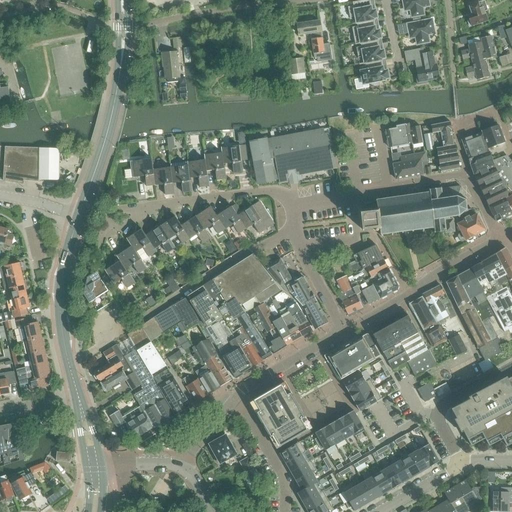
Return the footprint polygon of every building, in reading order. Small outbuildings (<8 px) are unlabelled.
[(355,17),(356,23),(374,20),(373,19),(377,18),(376,11),(372,11),(369,0),(366,0),(352,3),(353,7),(348,8),(350,18),(355,17)] [(428,0),(402,0),(405,11),(410,10),(412,18),(424,15),(422,8),(429,7),(428,0)] [(486,2),(493,0),(476,0),(478,4),(469,6),(472,16),(467,17),(469,22),(468,23),(469,27),(487,21),(484,12),(487,11),(484,2),(486,1),(486,2)] [(352,28),(355,44),(378,40),(377,39),(381,38),(380,31),(376,31),(374,20),(356,23),(357,27),(352,28)] [(432,20),(407,25),(410,39),(415,38),(417,45),(429,43),(428,35),(435,34),(432,20)] [(310,33),(311,37),(316,36),(315,33),(321,32),(320,22),(297,25),(299,35),(310,33)] [(493,36),(491,37),(491,40),(498,38),(497,35),(499,34),(500,38),(506,36),(511,49),(511,28),(504,31),(503,28),(497,29),(498,30),(492,32),(493,36)] [(324,53),(321,32),(315,33),(316,36),(311,37),(313,54),(324,53)] [(461,52),(462,56),(494,49),(491,40),(491,37),(480,39),(481,43),(477,43),(476,40),(467,42),(469,50),(461,52)] [(363,57),(364,64),(381,60),(381,59),(385,59),(383,51),(380,52),(378,40),(355,44),(355,45),(360,44),(361,47),(356,48),(358,58),(363,57)] [(424,49),(404,53),(406,62),(414,61),(418,77),(416,78),(417,85),(428,83),(427,81),(439,79),(436,65),(435,65),(432,52),(425,54),(424,49)] [(471,58),(473,68),(486,64),(485,61),(487,60),(496,58),(494,49),(462,56),(463,60),(471,58)] [(162,60),(164,59),(166,80),(167,80),(168,83),(178,82),(177,79),(179,79),(177,58),(180,58),(179,51),(162,53),(162,60)] [(502,68),(511,65),(511,64),(509,55),(499,58),(502,68)] [(306,79),(305,74),(303,58),(288,60),(290,76),(292,76),(293,81),(306,79)] [(384,72),(381,60),(364,64),(365,67),(360,68),(362,79),(367,78),(368,84),(371,83),(372,85),(378,84),(378,82),(385,81),(385,79),(389,79),(387,71),(384,72)] [(486,64),(473,68),(465,70),(467,79),(475,77),(476,81),(489,78),(486,64)] [(0,103),(11,102),(8,83),(0,84),(0,81),(0,103)] [(184,85),(179,85),(181,98),(185,98),(188,97),(186,85),(184,85)] [(432,134),(440,132),(452,130),(450,122),(431,126),(432,134)] [(389,149),(412,144),(409,129),(409,128),(408,125),(400,126),(401,128),(386,131),(389,149)] [(420,126),(409,128),(409,129),(412,144),(412,145),(423,143),(420,126)] [(481,132),(482,133),(487,150),(488,150),(489,150),(504,144),(498,126),(481,132)] [(266,139),(250,142),(258,185),(274,182),(273,181),(279,180),(279,184),(290,182),(289,180),(296,179),(296,181),(298,180),(301,180),(300,174),(318,170),(318,172),(336,168),(334,158),(333,150),(330,135),(330,134),(329,128),(322,129),(288,136),(266,140),(266,139)] [(440,132),(443,147),(455,145),(452,130),(440,132)] [(238,133),(239,144),(247,143),(247,140),(244,133),(238,133)] [(498,226),(511,216),(511,213),(505,199),(508,198),(506,195),(507,195),(495,169),(488,150),(487,150),(482,133),(462,141),(474,177),(498,226)] [(437,149),(438,156),(456,153),(455,145),(443,147),(437,149)] [(221,149),(222,153),(223,165),(232,164),(233,174),(242,173),(241,162),(247,161),(246,146),(239,147),(221,149)] [(16,180),(36,182),(37,148),(6,148),(5,148),(2,181),(16,183),(16,180)] [(60,149),(37,148),(36,182),(39,182),(40,181),(60,181),(60,149)] [(204,156),(205,159),(206,172),(215,171),(216,181),(225,180),(223,165),(222,153),(216,154),(215,150),(204,151),(205,156),(204,156)] [(511,166),(504,157),(493,161),(489,150),(488,150),(495,169),(507,195),(506,195),(508,198),(505,199),(511,213),(511,166)] [(425,174),(431,173),(430,167),(428,167),(427,163),(425,153),(400,158),(401,163),(393,165),(396,181),(423,175),(422,169),(424,169),(425,174)] [(438,156),(440,164),(458,161),(456,153),(438,156)] [(155,186),(153,170),(152,159),(130,162),(131,170),(125,170),(125,178),(145,176),(146,187),(155,186)] [(187,161),(187,163),(188,166),(189,179),(198,178),(199,188),(208,187),(206,172),(205,159),(187,161)] [(460,169),(458,161),(440,164),(441,173),(460,169)] [(170,165),(170,168),(172,184),(181,183),(182,194),(191,193),(189,179),(188,166),(187,163),(170,165)] [(170,168),(153,170),(155,186),(164,185),(165,196),(173,195),(172,184),(170,168)] [(474,235),(480,232),(485,230),(477,215),(474,216),(471,210),(468,210),(468,209),(467,210),(466,202),(467,200),(467,199),(466,199),(460,187),(441,189),(442,188),(441,187),(439,189),(430,190),(428,188),(427,189),(428,190),(428,191),(428,193),(419,194),(419,192),(417,192),(418,194),(409,195),(409,193),(407,193),(407,196),(399,197),(398,195),(397,195),(397,197),(388,198),(388,196),(386,196),(387,198),(378,199),(378,197),(376,197),(376,200),(374,200),(374,202),(376,202),(377,208),(372,209),(372,208),(370,208),(370,209),(366,210),(366,208),(365,209),(365,210),(361,210),(361,209),(359,209),(359,211),(360,211),(361,215),(359,215),(360,223),(362,223),(362,227),(361,227),(361,229),(363,229),(363,228),(367,227),(367,228),(369,228),(369,227),(373,227),(373,228),(374,230),(377,229),(378,228),(378,227),(380,227),(381,233),(379,233),(379,234),(381,234),(381,237),(383,237),(382,234),(392,233),(392,235),(393,235),(393,233),(402,232),(402,234),(403,234),(403,232),(405,231),(405,236),(411,235),(410,231),(412,231),(412,233),(414,232),(414,230),(422,229),(423,231),(424,231),(424,229),(432,228),(432,230),(434,230),(434,232),(433,232),(433,233),(434,234),(435,232),(444,231),(446,233),(452,232),(451,220),(459,216),(458,215),(462,213),(465,218),(460,220),(461,222),(457,224),(461,232),(462,233),(459,235),(458,237),(460,241),(462,241),(466,240),(467,240),(470,241),(473,239),(473,237),(475,236),(474,235)] [(258,202),(237,216),(245,229),(253,224),(258,232),(259,234),(273,224),(258,202)] [(210,207),(195,217),(204,230),(211,225),(216,233),(217,234),(225,229),(216,216),(210,207)] [(230,207),(216,216),(225,229),(232,225),(237,233),(238,234),(240,232),(245,229),(237,216),(230,207)] [(174,217),(159,227),(167,239),(168,239),(175,234),(182,245),(189,240),(180,227),(174,217)] [(195,217),(180,227),(189,240),(197,235),(203,244),(210,239),(205,232),(204,230),(195,217)] [(0,242),(11,246),(13,237),(7,236),(9,230),(0,227),(0,242)] [(159,227),(145,237),(153,249),(153,248),(160,244),(166,253),(174,248),(168,239),(167,239),(159,227)] [(131,247),(130,247),(140,262),(155,252),(153,248),(153,249),(145,237),(142,233),(140,229),(135,232),(125,239),(131,247)] [(362,270),(384,260),(376,246),(353,256),(356,261),(349,264),(351,272),(362,269),(362,270)] [(119,262),(125,271),(132,266),(138,275),(145,269),(140,262),(130,247),(116,257),(119,262)] [(511,260),(505,248),(490,257),(500,275),(490,281),(506,312),(496,317),(505,332),(511,328),(511,260)] [(213,281),(203,287),(218,310),(228,304),(233,311),(241,306),(256,297),(260,304),(281,291),(253,255),(213,281)] [(495,315),(496,317),(506,312),(490,281),(500,275),(490,257),(472,269),(495,315)] [(280,286),(288,294),(290,293),(303,306),(316,330),(328,323),(316,302),(317,302),(312,292),(311,293),(303,277),(296,281),(294,278),(291,280),(280,259),(265,267),(280,286)] [(389,269),(384,260),(362,270),(363,272),(365,276),(361,279),(365,281),(389,269)] [(134,284),(125,271),(119,262),(104,272),(113,285),(121,280),(126,289),(134,284)] [(0,268),(2,279),(22,275),(19,264),(0,268)] [(182,275),(186,285),(194,280),(185,266),(179,269),(183,275),(182,275)] [(389,269),(365,281),(361,279),(350,284),(352,289),(354,293),(355,293),(356,295),(357,295),(363,293),(369,305),(380,299),(380,300),(398,291),(398,287),(389,269)] [(472,269),(458,277),(462,286),(463,286),(482,322),(495,315),(472,269)] [(352,276),(347,278),(350,284),(361,279),(365,276),(363,272),(353,277),(352,276)] [(89,303),(107,291),(95,273),(87,278),(83,295),(89,303)] [(5,291),(9,290),(9,289),(24,285),(22,275),(2,279),(5,291)] [(344,293),(352,289),(350,284),(347,278),(346,276),(337,281),(344,293)] [(492,342),(482,322),(463,286),(462,286),(458,277),(446,283),(452,295),(485,361),(504,351),(498,339),(492,342)] [(9,289),(9,290),(12,300),(27,297),(24,285),(9,289)] [(423,295),(424,297),(437,322),(440,326),(445,323),(446,321),(445,319),(449,317),(450,320),(456,317),(445,294),(440,286),(423,295)] [(170,287),(165,290),(168,295),(173,292),(170,287)] [(252,368),(240,348),(241,348),(232,334),(223,318),(218,310),(203,287),(187,296),(207,328),(206,329),(236,378),(252,368)] [(363,308),(357,295),(356,295),(355,293),(354,293),(341,300),(348,315),(363,308)] [(152,296),(146,300),(150,307),(158,302),(157,300),(155,301),(152,296)] [(0,324),(5,323),(14,321),(14,318),(27,315),(26,310),(30,309),(27,297),(12,300),(7,301),(9,312),(0,314),(0,324)] [(448,340),(437,322),(424,297),(409,305),(433,348),(448,340)] [(185,298),(154,318),(153,319),(162,333),(181,322),(185,330),(199,322),(185,298)] [(286,332),(294,343),(303,338),(296,327),(297,327),(292,318),(301,312),(297,305),(296,305),(294,302),(286,307),(286,308),(283,310),(276,300),(272,303),(281,319),(289,331),(286,332)] [(228,304),(218,310),(223,318),(232,334),(243,327),(233,311),(228,304)] [(253,323),(255,326),(261,322),(270,317),(264,304),(254,310),(256,314),(251,317),(254,322),(253,323)] [(257,331),(241,306),(233,311),(243,327),(248,335),(264,361),(272,356),(257,331)] [(303,338),(313,332),(301,312),(292,318),(297,327),(296,327),(303,338)] [(406,313),(389,322),(401,343),(418,334),(406,313)] [(265,329),(267,333),(276,328),(276,327),(270,317),(261,322),(262,325),(257,327),(260,332),(265,329)] [(134,347),(136,350),(151,342),(163,335),(153,319),(127,335),(132,342),(134,347)] [(279,325),(276,327),(276,328),(288,347),(294,343),(286,332),(289,331),(281,319),(277,321),(279,325)] [(21,343),(23,342),(41,338),(38,323),(28,326),(27,320),(14,323),(14,321),(5,323),(7,330),(16,328),(16,329),(18,329),(21,343)] [(392,370),(407,363),(410,361),(401,343),(389,322),(371,332),(392,370)] [(463,331),(459,323),(454,326),(455,328),(446,332),(449,338),(463,331)] [(253,368),(263,361),(243,327),(232,334),(241,348),(253,368)] [(274,355),(288,347),(276,328),(267,333),(268,334),(270,332),(275,340),(271,343),(273,346),(270,348),(274,355)] [(180,347),(188,342),(184,335),(175,340),(180,347)] [(457,356),(468,351),(459,335),(448,340),(457,356)] [(341,380),(361,369),(376,360),(375,359),(380,356),(369,337),(358,342),(357,341),(331,356),(330,360),(341,380)] [(26,355),(29,354),(44,350),(41,338),(23,342),(22,344),(24,353),(26,355)] [(136,350),(157,385),(175,416),(185,410),(167,380),(160,384),(155,374),(167,367),(151,342),(136,350)] [(197,345),(192,348),(194,351),(193,353),(196,354),(201,362),(201,365),(204,366),(208,373),(211,371),(220,388),(231,381),(208,342),(198,348),(197,345)] [(99,379),(101,382),(129,365),(125,357),(124,358),(117,345),(103,353),(109,364),(95,372),(96,374),(95,377),(97,379),(99,379)] [(29,354),(32,366),(47,362),(44,350),(29,354)] [(125,357),(129,365),(141,386),(143,390),(134,396),(136,400),(153,428),(154,429),(175,416),(157,385),(136,350),(125,357)] [(180,351),(174,355),(177,360),(184,356),(180,351)] [(429,351),(410,361),(407,363),(415,377),(437,365),(429,351)] [(51,377),(47,362),(32,366),(16,370),(20,385),(29,383),(31,390),(47,386),(45,378),(51,377)] [(133,391),(141,386),(129,365),(101,382),(107,392),(126,381),(133,391)] [(204,375),(199,378),(209,395),(220,388),(211,371),(208,373),(204,375)] [(0,395),(9,394),(8,385),(16,384),(13,372),(0,374),(0,395)] [(360,372),(343,382),(349,392),(366,382),(360,372)] [(444,374),(443,377),(444,380),(447,381),(450,379),(451,376),(450,373),(447,372),(444,374)] [(457,419),(465,434),(471,446),(485,439),(489,446),(503,439),(507,447),(511,443),(511,376),(452,409),(452,410),(455,409),(460,417),(457,419)] [(197,402),(208,396),(198,380),(192,383),(188,377),(183,379),(187,386),(186,387),(190,395),(192,394),(197,402)] [(366,382),(349,392),(354,402),(376,389),(370,379),(366,382)] [(285,382),(249,402),(277,449),(312,428),(285,382)] [(424,403),(437,396),(430,383),(417,390),(424,403)] [(376,389),(354,402),(360,412),(382,399),(376,389)] [(135,439),(153,428),(136,400),(131,403),(135,410),(122,418),(118,411),(110,416),(117,428),(125,423),(135,439)] [(344,416),(354,434),(364,428),(354,410),(344,416)] [(345,439),(354,434),(344,416),(335,422),(345,439)] [(335,445),(345,439),(335,422),(325,427),(335,445)] [(9,458),(18,455),(14,426),(8,427),(8,426),(0,426),(0,455),(9,454),(9,458)] [(335,445),(325,427),(315,433),(318,437),(321,442),(324,448),(326,450),(335,445)] [(232,457),(236,455),(225,436),(216,441),(215,440),(210,443),(211,444),(210,445),(215,454),(213,456),(216,462),(219,461),(220,463),(224,461),(227,467),(235,462),(232,457)] [(300,442),(280,454),(286,463),(306,452),(300,442)] [(439,462),(429,444),(419,450),(430,468),(439,462)] [(306,452),(286,463),(291,472),(311,461),(314,459),(309,450),(306,452)] [(430,468),(419,450),(410,455),(420,473),(430,468)] [(74,459),(74,454),(57,453),(56,462),(71,463),(72,459),(74,459)] [(420,473),(410,455),(401,461),(411,478),(420,473)] [(253,486),(261,482),(248,458),(240,463),(246,474),(247,473),(253,486)] [(311,461),(291,472),(296,482),(316,470),(311,461)] [(411,478),(401,461),(391,466),(402,484),(411,478)] [(46,462),(30,468),(32,475),(43,471),(47,475),(53,471),(46,462)] [(402,484),(391,466),(382,471),(392,489),(402,484)] [(316,470),(296,482),(302,491),(318,482),(312,473),(317,470),(316,470)] [(392,489),(382,471),(373,477),(383,495),(392,489)] [(28,487),(35,484),(30,474),(11,484),(20,501),(22,500),(23,500),(26,499),(26,498),(32,495),(28,487)] [(363,482),(374,500),(383,495),(373,477),(363,482)] [(302,491),(298,493),(303,503),(323,491),(325,490),(320,481),(318,482),(302,491)] [(466,481),(444,493),(448,500),(455,511),(468,511),(469,511),(468,509),(478,502),(466,481)] [(0,484),(0,501),(6,500),(7,501),(8,501),(12,500),(12,499),(12,497),(14,497),(8,482),(0,484)] [(374,500),(363,482),(354,488),(364,505),(374,500)] [(352,506),(355,511),(364,505),(354,488),(344,493),(346,496),(349,501),(352,506)] [(508,511),(509,502),(511,502),(511,488),(501,488),(501,492),(493,492),(493,511),(508,511)] [(323,491),(303,503),(308,511),(328,501),(323,491)] [(448,500),(428,511),(455,511),(448,500)] [(328,501),(308,511),(330,511),(334,510),(328,501)]
